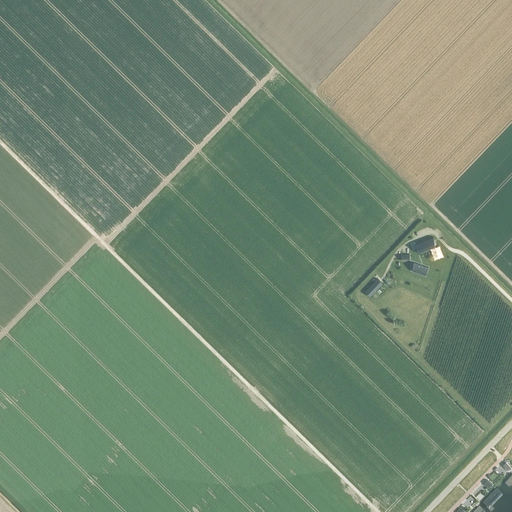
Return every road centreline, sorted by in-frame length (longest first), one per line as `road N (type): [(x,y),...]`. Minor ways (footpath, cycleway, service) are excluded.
road 1 (track): [(378,511),(0,141)]
road 2 (unknown): [(511,298),(431,230),(414,238)]
road 3 (unclassified): [(511,423),(426,511)]
